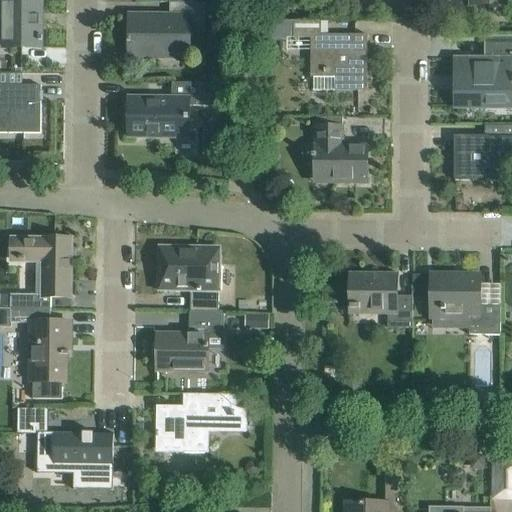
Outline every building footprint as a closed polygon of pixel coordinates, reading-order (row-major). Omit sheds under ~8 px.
[(0,0),(0,20),(3,21),(3,25),(3,48),(22,48),(42,48),(41,42),(43,42),(43,37),(42,37),(42,25),(42,17),(42,0),(0,0)] [(198,3),(170,3),(170,17),(150,17),(130,17),(130,39),(128,39),(128,43),(130,43),(129,57),(149,57),(189,57),(190,33),(206,34),(206,4),(198,4),(198,3)] [(293,23),(293,38),(314,38),(314,91),(367,91),(367,55),(361,55),(361,43),(367,43),(367,35),(347,35),(321,34),(321,20),(293,20),(293,23)] [(293,38),(293,23),(265,22),(265,41),(293,42),(293,38)] [(485,59),(455,59),(455,108),(475,108),(495,108),(498,108),(498,100),(511,99),(511,37),(484,37),(485,59)] [(129,98),(129,138),(189,139),(189,107),(220,107),(220,84),(172,83),(172,99),(129,98)] [(0,133),(9,134),(41,134),(41,102),(38,102),(38,92),(41,92),(41,86),(21,86),(0,85),(0,133)] [(511,125),(484,126),(484,137),(455,137),(455,155),(455,181),(502,181),(502,161),(511,161),(511,125)] [(315,183),(333,184),(367,184),(367,146),(342,146),(342,127),(317,126),(317,145),(315,145),(315,183)] [(47,297),(51,297),(71,298),(72,239),(12,239),(12,259),(47,259),(47,297)] [(160,273),(159,291),(179,291),(190,291),(190,311),(219,312),(219,268),(220,251),(198,251),(198,248),(160,248),(160,268),(160,273)] [(388,315),(388,321),(388,329),(412,329),(412,297),(397,297),(397,275),(388,275),(388,277),(352,276),(352,275),(350,275),(350,315),(388,315)] [(501,336),(501,326),(501,306),(480,306),(480,276),(462,276),(462,277),(452,277),(452,275),(432,275),(432,315),(469,315),(469,335),(501,336)] [(428,276),(414,276),(414,290),(428,290),(428,276)] [(2,295),(2,309),(11,309),(11,295),(2,295)] [(11,309),(42,310),(42,295),(11,295),(11,309)] [(42,310),(11,309),(11,324),(32,324),(31,382),(65,383),(65,356),(70,356),(70,353),(65,353),(65,343),(71,343),(71,323),(51,323),(51,310),(42,310)] [(159,335),(158,371),(178,372),(208,372),(209,336),(209,327),(223,328),(224,312),(219,312),(190,311),(190,327),(191,327),(191,336),(179,336),(159,335)] [(246,314),(246,327),(268,328),(268,315),(246,314)] [(340,382),(340,394),(365,395),(365,383),(340,382)] [(185,395),(160,396),(160,405),(185,404),(185,395)] [(158,444),(178,444),(182,444),(182,453),(208,453),(208,411),(238,411),(238,396),(192,396),(192,408),(158,408),(158,432),(156,432),(156,436),(158,436),(158,444)] [(48,409),(19,409),(18,435),(48,435),(48,409)] [(113,473),(113,454),(114,434),(84,434),(83,438),(76,438),(76,434),(55,433),(54,472),(113,473)] [(482,467),(482,454),(469,454),(470,468),(482,467)] [(250,462),(247,466),(247,472),(251,475),(256,475),(260,471),(260,465),(255,462),(250,462)] [(511,465),(495,465),(494,498),(511,497),(511,465)] [(393,504),(367,504),(347,504),(346,511),(406,511),(407,476),(394,476),(393,504)]
